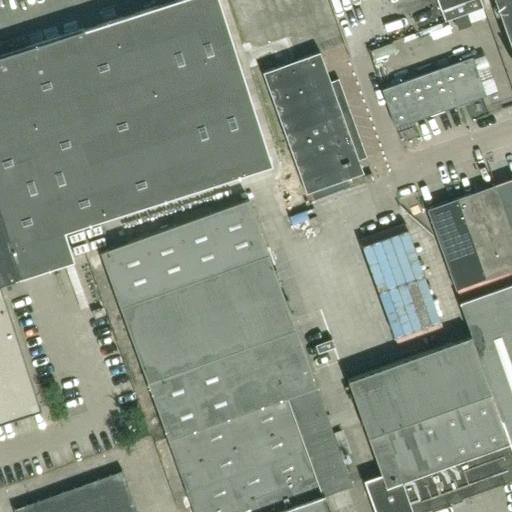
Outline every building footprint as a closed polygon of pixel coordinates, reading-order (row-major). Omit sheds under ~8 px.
[(0,283),(73,259),(64,231),(271,164),(218,0),(170,0),(0,55),(0,421),(40,408),(40,407),(39,407),(0,286),(0,283)] [(464,0),(437,0),(440,9),(464,0)] [(444,20),(482,7),(479,0),(464,0),(440,9),(444,20)] [(511,0),(494,0),(511,49),(511,0)] [(495,49),(504,47),(499,25),(490,27),(495,49)] [(366,157),(338,79),(330,81),(320,52),(263,72),(306,193),(363,172),(358,160),(366,157)] [(485,94),(472,57),(382,89),(395,126),(485,94)] [(374,180),(371,174),(364,176),(367,183),(374,180)] [(511,177),(498,183),(511,222),(511,177)] [(511,237),(493,185),(426,208),(455,290),(511,269),(511,237)] [(296,328),(269,253),(249,198),(101,251),(193,511),(330,511),(324,494),(352,485),(296,328)] [(511,282),(458,302),(511,451),(511,282)] [(511,453),(470,335),(347,379),(381,474),(363,480),(374,511),(423,511),(425,511),(449,503),(459,507),(463,498),(494,487),(511,480),(511,453)] [(137,511),(122,470),(14,509),(14,511),(137,511)]
